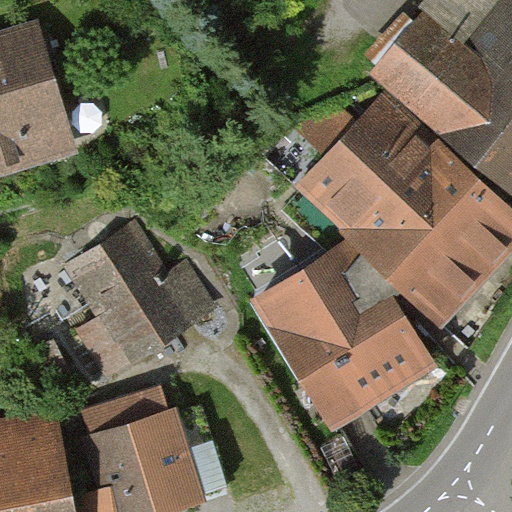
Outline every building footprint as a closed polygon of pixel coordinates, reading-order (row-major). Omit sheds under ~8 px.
[(390,99),(511,208),(511,68),(501,81),(429,19),(374,79),(390,99)] [(46,23),(0,36),(0,177),(83,154),(46,23)] [(400,293),(447,333),(511,260),(511,208),(390,99),(299,195),(353,246),(400,293)] [(138,222),(67,267),(101,321),(80,334),(112,384),(230,310),(197,259),(172,275),(138,222)] [(337,438),(446,372),(400,293),(353,246),(257,302),(337,438)] [(62,413),(0,423),(0,511),(197,511),(211,507),(167,390),(87,412),(114,507),(81,509),(62,413)]
